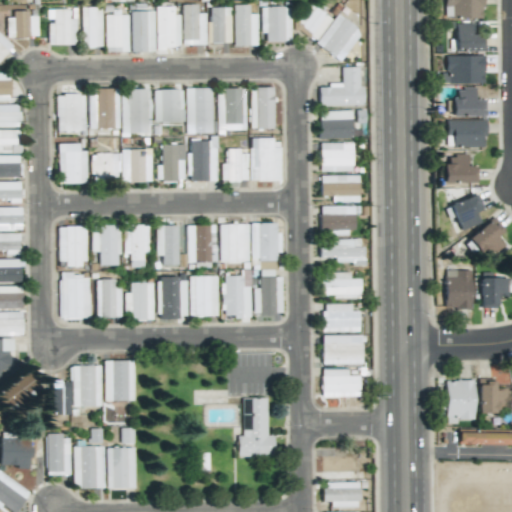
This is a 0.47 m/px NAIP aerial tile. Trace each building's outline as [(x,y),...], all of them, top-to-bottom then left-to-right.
[(442,0),(443,19),(482,18),(481,0),(442,0)] [(330,20),(309,3),(294,23),(315,39),(330,20)] [(203,13),(196,13),(195,4),(179,5),(180,45),(203,45),(203,13)] [(255,14),(248,14),(247,5),(231,5),(231,46),(255,46),(255,14)] [(79,8),(80,47),(100,47),(99,7),(79,8)] [(153,7),(154,48),(178,47),(177,15),(171,15),(171,7),(153,7)] [(229,43),(228,7),(206,8),(207,32),(209,32),(209,44),(229,43)] [(289,41),(288,7),(258,7),(259,33),(264,33),(264,41),(289,41)] [(74,44),(74,19),(69,19),(69,9),(45,10),(45,21),(46,21),(46,45),(74,44)] [(5,18),(5,38),(35,37),(35,16),(27,16),(27,11),(11,11),(11,18),(5,18)] [(128,11),(129,52),(152,52),(152,11),(128,11)] [(337,62),(360,33),(336,14),(313,43),(337,62)] [(126,51),(126,15),(102,15),(103,52),(126,51)] [(0,57),(11,46),(0,36),(0,57)] [(482,56),(443,56),(443,73),(440,73),(439,83),(482,84),(482,56)] [(339,68),(340,83),(326,84),(326,87),(317,88),(317,106),(361,105),(361,87),(357,87),(357,67),(339,68)] [(209,133),(208,88),(183,88),(184,133),(209,133)] [(243,130),(242,88),(214,89),(215,130),(243,130)] [(248,88),(248,129),(272,129),(271,88),(248,88)] [(484,116),(484,100),(473,100),(473,88),(455,88),(455,98),(450,98),(450,117),(484,116)] [(86,129),(111,128),(110,89),(86,89),(86,129)] [(152,123),(180,122),(179,89),(151,90),(152,123)] [(118,134),(148,133),(147,90),(118,91),(118,134)] [(54,95),(55,132),(83,131),(82,94),(54,95)] [(17,105),(0,104),(0,126),(17,127),(17,105)] [(350,111),(317,112),(317,139),(350,138),(350,111)] [(444,120),(444,148),(484,147),(483,120),(444,120)] [(17,130),(0,130),(0,152),(17,152),(17,130)] [(248,181),(279,180),(278,147),(271,148),(270,138),(247,138),(248,181)] [(214,181),(214,140),(185,140),(185,181),(214,181)] [(318,143),(318,172),(351,171),(350,142),(318,143)] [(85,183),(84,151),(77,151),(77,143),(56,144),(56,184),(85,183)] [(181,144),(158,145),(158,165),(154,166),(154,181),(182,181),(181,144)] [(148,182),(149,149),(119,149),(118,182),(148,182)] [(245,181),(244,149),(224,149),(225,164),(219,164),(219,182),(245,181)] [(116,154),(89,153),(88,181),(116,181),(116,154)] [(17,156),(0,155),(0,177),(16,178),(17,156)] [(475,166),(465,166),(464,155),(446,156),(446,165),(436,166),(436,183),(476,181),(475,166)] [(356,202),(356,176),(318,175),(318,196),(330,196),(330,202),(356,202)] [(18,182),(0,182),(0,199),(7,199),(7,203),(18,203),(18,182)] [(475,211),(481,209),(476,194),(448,205),(458,231),(479,223),(475,211)] [(318,230),(352,230),(353,207),(318,206),(318,230)] [(19,207),(0,207),(0,230),(19,230),(19,207)] [(503,230),(492,216),(465,239),(478,254),(486,248),(492,255),(502,247),(494,237),(503,230)] [(248,223),(248,261),(279,261),(279,233),(274,233),(274,223),(248,223)] [(216,224),(217,263),(246,262),(245,224),(216,224)] [(89,252),(96,252),(96,265),(116,266),(117,225),(89,225),(89,252)] [(146,253),(146,225),(121,226),(121,257),(127,257),(127,267),(141,267),(141,253),(146,253)] [(176,226),(153,225),(153,256),(159,256),(159,266),(175,266),(176,226)] [(213,225),(184,225),(184,263),(213,262),(213,225)] [(83,227),(56,227),(56,261),(64,261),(64,267),(83,267),(83,227)] [(17,233),(0,233),(0,250),(4,250),(4,255),(17,255),(17,233)] [(361,240),(329,239),(329,247),(317,247),(317,257),(333,258),(333,264),(361,265),(361,240)] [(17,259),(0,259),(0,282),(17,282),(17,259)] [(247,270),(238,270),(238,275),(219,276),(220,317),(239,317),(239,322),(248,322),(247,270)] [(469,270),(443,270),(442,309),(468,309),(469,270)] [(348,273),(318,273),(319,296),(331,295),(331,299),(359,299),(358,279),(348,279),(348,273)] [(495,308),(495,297),(506,297),(506,278),(490,278),(490,273),(478,273),(479,309),(495,308)] [(87,319),(86,274),(57,275),(58,319),(87,319)] [(157,319),(184,319),(183,281),(175,281),(175,276),(156,277),(157,319)] [(214,276),(186,276),(187,317),(215,316),(214,276)] [(280,277),(256,277),(256,288),(250,288),(251,314),(280,314),(280,277)] [(118,318),(118,288),(111,288),(111,280),(94,279),(93,317),(118,318)] [(151,320),(150,282),(127,283),(127,293),(122,293),(122,320),(151,320)] [(0,308),(19,309),(19,287),(0,286),(0,308)] [(320,331),(356,332),(356,311),(348,311),(348,304),(321,304),(320,331)] [(20,312),(0,311),(0,335),(20,335),(20,312)] [(360,336),(320,335),(320,364),(360,365),(360,336)] [(0,338),(0,370),(9,370),(9,338),(0,338)] [(132,401),(131,361),(101,361),(102,401),(132,401)] [(69,407),(98,407),(98,366),(69,366),(69,407)] [(320,396),(357,397),(358,376),(345,376),(346,370),(320,369),(320,396)] [(0,389),(0,403),(8,414),(39,387),(24,370),(0,389)] [(472,421),(472,380),(443,381),(444,421),(472,421)] [(477,413),(507,412),(506,389),(493,389),(493,380),(476,381),(477,413)] [(240,398),(240,436),(235,436),(235,457),(272,457),(272,435),(265,435),(266,398),(240,398)] [(131,428),(118,428),(119,444),(132,443),(131,428)] [(511,444),(511,432),(456,432),(456,444),(511,444)] [(0,466),(28,467),(29,436),(0,435),(0,466)] [(67,435),(43,435),(44,476),(67,475),(67,435)] [(70,446),(71,489),(100,488),(99,446),(70,446)] [(103,448),(104,489),(134,488),(133,448),(103,448)] [(321,473),(351,473),(351,457),(321,456),(321,473)] [(13,511),(28,492),(0,473),(0,506),(1,505),(11,511),(13,511)] [(356,482),(321,482),(321,502),(329,501),(329,508),(357,507),(356,482)]
